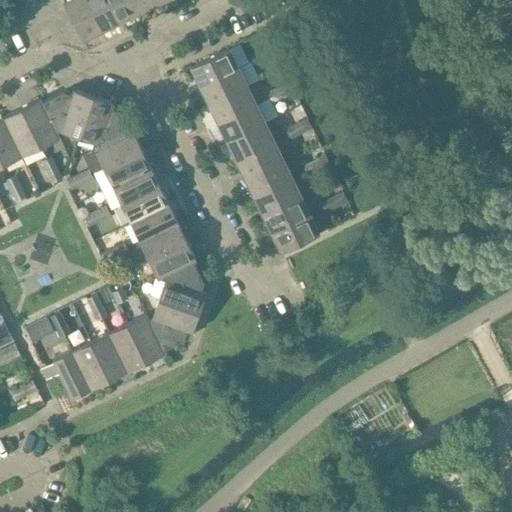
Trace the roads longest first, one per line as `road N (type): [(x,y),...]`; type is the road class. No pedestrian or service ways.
road 1 (unclassified): [(207,511),(315,417),(511,297)]
road 2 (residential): [(241,269),(135,63)]
road 3 (residential): [(0,74),(36,56),(135,63)]
